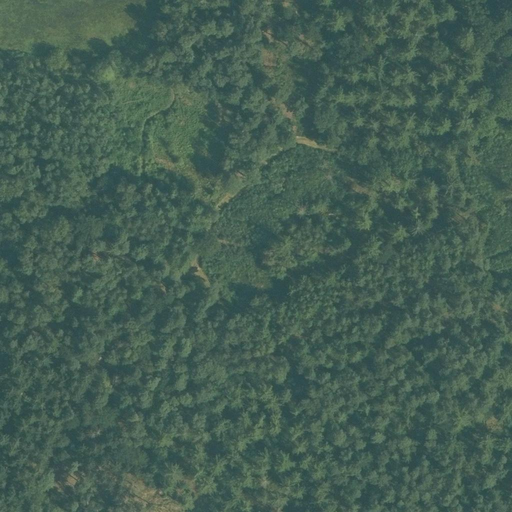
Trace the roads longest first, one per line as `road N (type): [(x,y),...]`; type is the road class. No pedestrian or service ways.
road 1 (track): [(511,95),(475,138),(435,167),(390,168),(305,147),(263,164),(178,281),(107,349),(21,511)]
road 2 (track): [(204,248),(238,344),(347,502),(365,511)]
